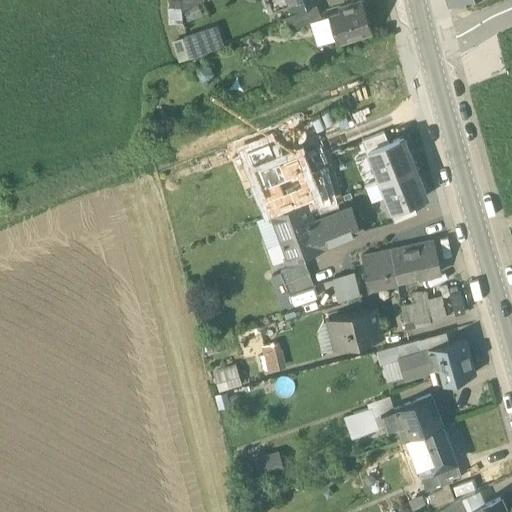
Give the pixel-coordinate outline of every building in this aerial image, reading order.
[(264,0),(266,2),(272,0),(284,0),(288,11),(315,0),(264,0)] [(361,1),(338,8),(339,12),(328,15),(337,42),(371,32),(361,1)] [(315,5),(285,19),(289,32),(320,18),(315,5)] [(470,83),(485,78),(482,69),(467,74),(470,83)] [(367,152),(388,144),(384,132),(361,141),(366,152),(367,152)] [(296,135),(258,149),(269,178),(306,163),(296,135)] [(367,152),(379,181),(415,167),(403,138),(367,152)] [(415,167),(379,181),(391,211),(412,203),(427,197),(415,167)] [(304,202),(271,214),(281,242),(266,248),(272,266),(320,247),(320,248),(338,241),(330,217),(312,224),(304,202)] [(416,214),(412,203),(391,211),(389,212),(394,223),(416,214)] [(336,215),(330,217),(338,241),(359,232),(352,215),(351,215),(349,209),(336,215)] [(433,241),(391,251),(396,280),(418,276),(419,279),(440,273),(433,241)] [(391,251),(366,257),(372,290),(397,284),(396,280),(391,251)] [(280,273),(289,294),(314,285),(305,263),(280,273)] [(354,273),(332,279),(339,301),(359,295),(354,273)] [(427,294),(412,296),(413,305),(401,307),(404,323),(430,319),(428,306),(427,299),(427,294)] [(442,296),(427,299),(428,306),(430,319),(431,323),(447,318),(442,296)] [(374,308),(328,319),(335,348),(382,336),(374,308)] [(449,333),(429,336),(431,345),(451,341),(449,333)] [(418,339),(395,346),(399,359),(422,352),(418,339)] [(464,339),(428,350),(434,370),(440,368),(444,382),(474,374),(464,339)] [(283,340),(263,343),(266,369),(286,367),(283,340)] [(395,346),(377,350),(381,364),(399,359),(395,346)] [(422,352),(399,359),(405,378),(429,371),(432,385),(433,385),(433,386),(444,382),(440,368),(434,370),(428,350),(422,352)] [(215,367),(219,387),(242,383),(238,363),(215,367)] [(431,395),(381,415),(381,416),(378,417),(382,429),(386,428),(387,430),(402,424),(407,439),(442,426),(441,425),(442,425),(431,395)] [(369,409),(345,417),(353,439),(376,430),(369,409)] [(442,426),(407,439),(421,476),(456,463),(442,426)] [(456,463),(421,476),(427,491),(461,478),(456,463)] [(449,488),(428,496),(433,508),(454,500),(449,488)] [(467,511),(461,498),(454,500),(437,510),(437,511),(467,511)] [(505,511),(499,498),(469,511),(505,511)]
